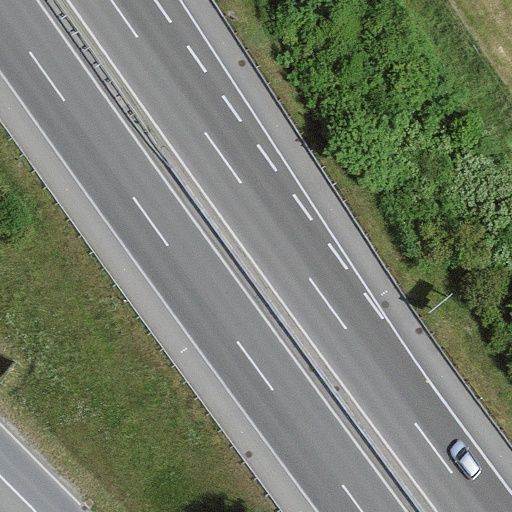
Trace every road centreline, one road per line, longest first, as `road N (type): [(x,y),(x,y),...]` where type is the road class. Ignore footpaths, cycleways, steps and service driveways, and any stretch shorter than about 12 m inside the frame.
road 1 (motorway): [(482,511),(113,0)]
road 2 (motorway): [(0,6),(363,511)]
